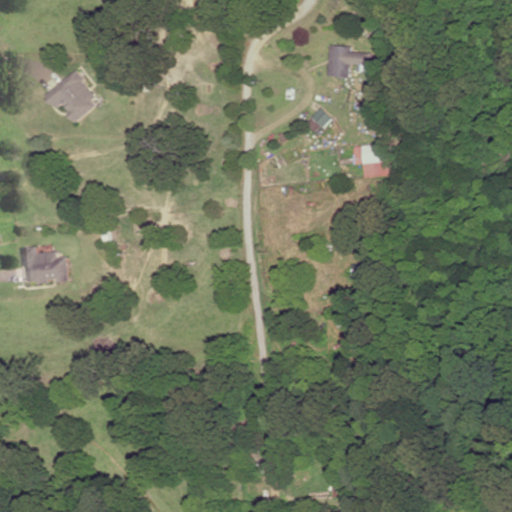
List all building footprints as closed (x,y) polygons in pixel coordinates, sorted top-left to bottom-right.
[(369,3),(392,3),(393,19),(369,20),(369,3)] [(333,46),(353,47),(350,76),(331,75),(333,46)] [(58,108),(49,96),(80,71),(88,81),(87,83),(99,98),(94,103),(98,108),(77,124),(70,115),(73,113),(65,103),(58,108)] [(335,117),(324,106),(311,120),(322,130),(335,117)] [(391,174),(389,143),(358,145),(359,162),(368,162),(369,176),(391,174)] [(20,249),(23,269),(25,269),(27,282),(40,281),(40,284),(49,283),(49,280),(60,279),(60,282),(71,281),(69,257),(61,258),(60,252),(40,254),(39,247),(20,249)] [(335,471),(346,471),(347,491),(336,491),(335,471)]
